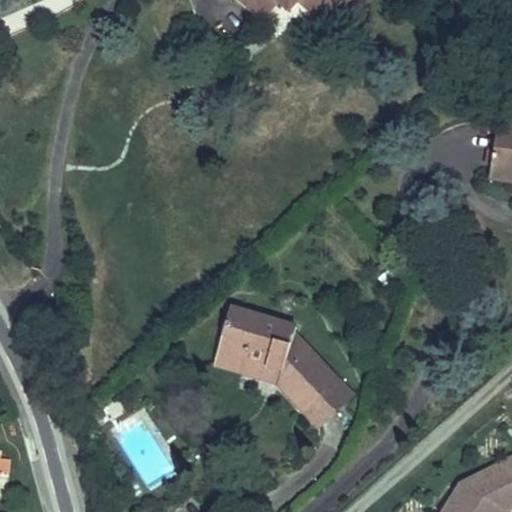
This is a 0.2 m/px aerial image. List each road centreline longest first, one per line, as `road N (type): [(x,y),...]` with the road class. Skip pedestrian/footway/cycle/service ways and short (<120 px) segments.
road 1 (residential): [(0,333),(17,363),(63,511)]
road 2 (unknown): [(0,56),(105,0)]
